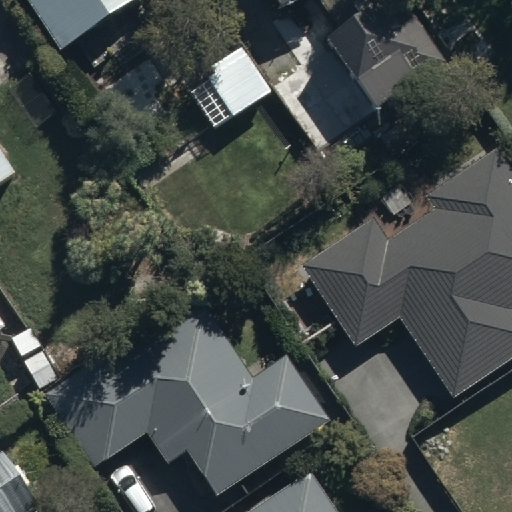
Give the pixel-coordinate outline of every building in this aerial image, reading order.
[(3,0),(16,19),(26,12),(63,68),(160,3),(158,0),(3,0)] [(259,0),(282,34),(335,0),(259,0)] [(404,0),(385,0),(328,39),(375,110),(447,62),(404,0)] [(375,219),(303,266),(356,346),(400,316),(453,398),(511,359),(511,172),(497,150),(423,199),(433,213),(390,242),(375,219)] [(0,162),(0,201),(17,191),(0,162)] [(192,468),(219,510),(334,434),(291,370),(256,393),(200,308),(47,408),(96,482),(148,448),(170,482),(192,468)] [(3,438),(0,440),(0,511),(14,511),(18,510),(14,504),(37,487),(3,438)] [(325,511),(310,490),(276,511),(325,511)]
